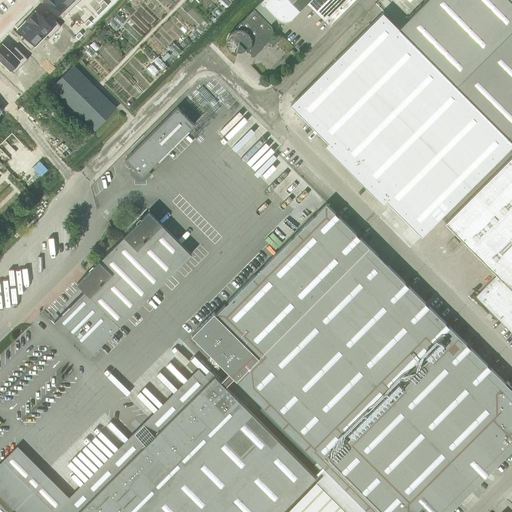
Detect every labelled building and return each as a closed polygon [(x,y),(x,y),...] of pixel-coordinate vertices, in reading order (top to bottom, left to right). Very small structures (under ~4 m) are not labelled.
[(61,0),(43,0),(58,15),(67,6),(61,0)] [(353,0),(261,0),(254,8),(270,24),(277,17),(278,18),(279,19),(281,19),(282,20),(283,20),(285,20),(286,20),(287,20),(288,20),(290,19),(291,18),(292,17),(307,2),(329,24),(353,0)] [(511,137),(511,0),(424,0),(413,12),(400,25),(511,137)] [(272,25),(271,25),(270,24),(254,8),(228,33),(228,34),(227,35),(227,36),(226,37),(226,38),(226,39),(226,40),(226,41),(226,42),(226,43),(227,45),(227,46),(227,47),(228,48),(229,49),(230,49),(231,50),(232,51),(234,52),(235,52),(237,52),(239,52),(241,52),(243,51),(244,50),(245,49),(246,48),(254,56),(270,39),(271,38),(272,37),(272,36),(273,35),(273,34),(273,33),(273,32),(273,31),(273,30),(273,29),(273,28),(272,27),(272,26),(272,25)] [(35,10),(26,19),(44,37),(57,23),(48,14),(44,18),(35,10)] [(421,234),(511,143),(511,140),(383,11),(291,104),(421,234)] [(26,19),(18,28),(26,36),(21,41),(30,50),(44,37),(26,19)] [(2,43),(0,44),(0,59),(10,70),(24,56),(15,47),(11,51),(2,43)] [(95,128),(105,118),(116,107),(73,65),(52,86),(95,128)] [(145,172),(194,123),(177,106),(125,159),(127,161),(125,163),(129,167),(131,165),(133,167),(132,168),(132,174),(137,179),(143,179),(147,175),(145,172)] [(511,156),(445,223),(497,274),(476,295),(511,331),(511,156)] [(505,381),(343,219),(326,202),(215,313),(214,311),(191,334),(318,460),(314,464),(324,474),(316,481),(346,511),(351,511),(355,508),(358,511),(362,511),(366,508),(369,511),(447,511),(504,455),(506,457),(511,451),(511,384),(507,380),(505,381)] [(191,253),(181,243),(149,211),(123,237),(165,279),(191,253)] [(120,325),(165,279),(123,237),(77,282),(85,290),(120,325)] [(89,356),(120,325),(85,290),(54,321),(89,356)] [(278,511),(316,475),(215,374),(210,369),(204,375),(209,380),(155,434),(152,431),(148,435),(150,437),(144,443),(145,444),(86,503),(82,500),(72,510),(74,511),(51,511),(1,462),(0,463),(0,492),(20,511),(278,511)] [(358,511),(355,508),(351,511),(346,511),(316,481),(285,511),(358,511)]
